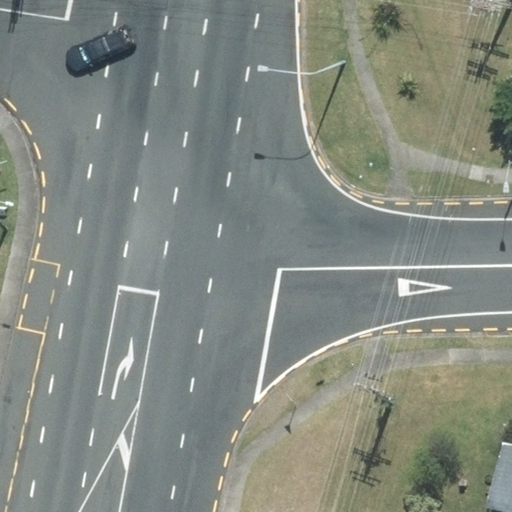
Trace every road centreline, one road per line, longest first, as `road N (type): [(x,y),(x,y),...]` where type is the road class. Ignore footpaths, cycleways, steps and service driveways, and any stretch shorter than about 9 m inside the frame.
road 1 (residential): [(511,257),(140,262)]
road 2 (primary): [(140,262),(177,10)]
road 3 (primary): [(94,511),(140,262)]
